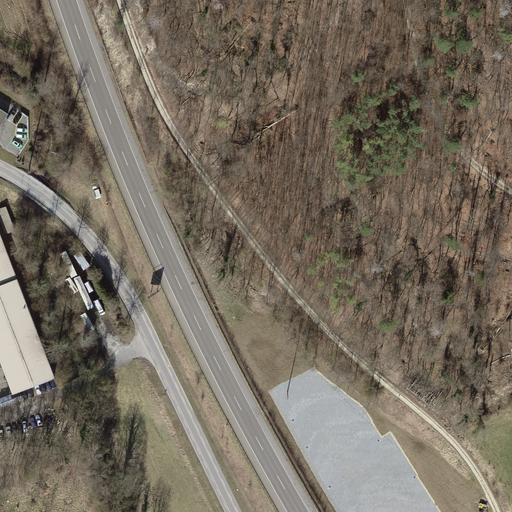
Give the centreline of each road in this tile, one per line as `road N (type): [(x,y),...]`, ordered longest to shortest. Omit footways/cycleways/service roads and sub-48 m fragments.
road 1 (track): [(496,511),(442,429),(345,349),(265,262),(174,132),(121,0)]
road 2 (trunk): [(67,0),(191,311),(296,511)]
road 3 (primary): [(234,511),(124,282),(63,207),(0,165)]
road 4 (track): [(511,190),(468,159),(442,126),(408,0)]
